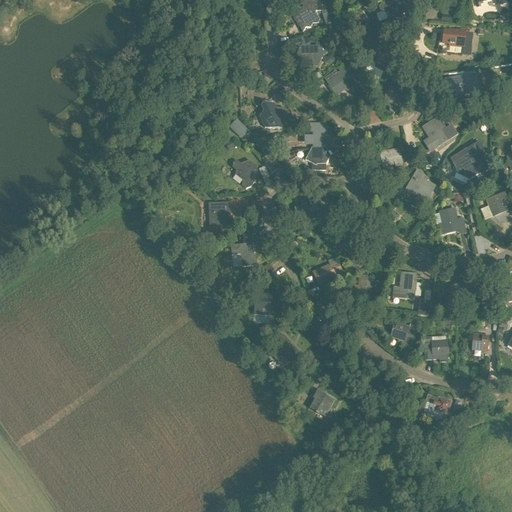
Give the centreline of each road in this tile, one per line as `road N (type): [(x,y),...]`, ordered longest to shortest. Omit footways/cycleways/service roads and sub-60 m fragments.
road 1 (unclassified): [(511,384),(470,387),(412,373),(351,324),(305,302),(267,218),(270,197),(306,180),(348,183)]
road 2 (track): [(511,429),(480,419),(415,440),(377,419),(240,511)]
road 3 (unclassified): [(511,252),(480,262),(410,251),(356,207),(348,183)]
road 4 (unclassified): [(353,135),(408,120),(416,109),(406,50),(444,0)]
road 5 (unclassified): [(353,135),(280,74),(271,45),(274,0)]
